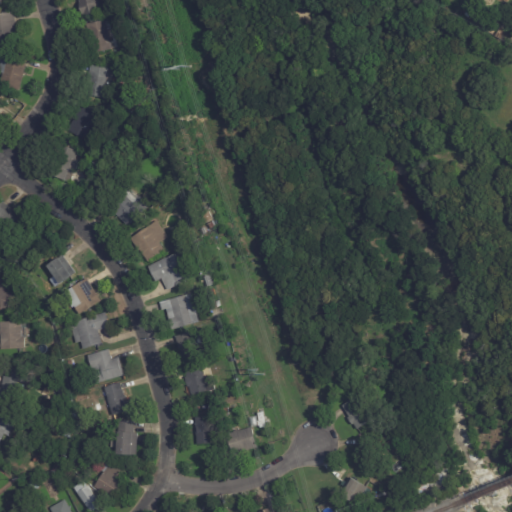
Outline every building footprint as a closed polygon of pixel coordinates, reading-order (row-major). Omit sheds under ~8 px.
[(103,0),(104,2),(102,3),(104,12),(87,16),(82,0),(103,0)] [(462,16),(465,10),(471,13),(467,19),(462,16)] [(18,14),(21,40),(0,42),(0,14),(18,12),(18,14)] [(114,21),(120,48),(102,52),(96,22),(110,19),(110,22),(114,21)] [(32,59),(23,91),(3,85),(6,73),(0,71),(0,61),(1,58),(9,61),(11,53),(32,59)] [(117,71),(116,79),(124,80),(122,89),(114,87),(112,99),(89,95),(94,65),(118,69),(117,71)] [(6,106),(0,113),(0,96),(8,104),(6,106)] [(71,130),(86,102),(116,118),(110,131),(103,127),(95,143),(71,130)] [(82,151),(79,159),(84,161),(79,173),(78,172),(74,183),(55,175),(67,145),(82,151)] [(92,155),(101,160),(97,166),(88,161),(92,155)] [(137,193),(142,198),(144,197),(152,205),(132,227),(114,210),(133,189),(137,193)] [(7,208),(26,221),(13,240),(0,230),(0,212),(5,206),(7,208)] [(141,248),(135,239),(160,221),(171,237),(163,243),(168,250),(151,262),(141,248)] [(175,288),(170,291),(165,279),(158,282),(151,267),(190,248),(196,261),(192,263),(198,277),(175,288)] [(70,261),(80,275),(66,285),(52,266),(66,256),(70,261)] [(206,277),(212,276),(214,286),(209,287),(206,277)] [(17,289),(21,288),(22,307),(0,309),(0,278),(12,277),(13,289),(17,289)] [(93,284),(97,290),(99,290),(106,302),(83,315),(78,306),(75,308),(66,293),(91,279),(93,284)] [(189,326),(175,330),(170,309),(165,310),(163,302),(196,294),(203,323),(189,326)] [(58,300),(61,311),(55,313),(52,302),(58,300)] [(213,303),(222,301),(224,307),(220,308),(222,315),(214,317),(213,310),(215,309),(213,303)] [(110,329),(102,331),(106,344),(86,350),(84,342),(79,343),(74,328),(80,326),(78,322),(110,313),(114,327),(110,329)] [(28,338),(28,349),(3,350),(2,332),(3,332),(3,323),(25,322),(25,338),(28,338)] [(201,354),(202,359),(186,363),(179,337),(196,332),(197,337),(204,335),(206,343),(199,345),(201,354)] [(113,350),(116,360),(123,358),(128,376),(99,384),(91,356),(113,350)] [(205,367),(208,378),(215,376),(219,390),(214,391),(215,394),(196,399),(193,387),(191,388),(188,378),(190,378),(188,372),(205,367)] [(28,384),(20,382),(18,392),(30,394),(28,408),(0,402),(0,387),(3,388),(5,376),(14,378),(16,370),(30,372),(28,384)] [(223,391),(220,387),(232,378),(235,382),(223,391)] [(126,389),(129,401),(135,400),(138,410),(115,417),(108,388),(124,383),(126,389)] [(64,405),(60,391),(71,388),(75,404),(64,407),(64,405)] [(81,395),(89,393),(91,400),(83,402),(81,395)] [(349,424),(345,419),(347,417),(340,407),(356,396),(371,419),(355,430),(351,425),(350,426),(349,424)] [(210,400),(217,400),(218,408),(211,408),(210,400)] [(47,411),(54,412),(55,410),(61,412),(60,418),(47,415),(47,411)] [(70,413),(77,411),(79,420),(72,421),(70,413)] [(0,413),(18,422),(11,436),(7,434),(0,450),(0,413)] [(260,422),(261,422),(260,414),(265,413),(266,419),(269,419),(271,427),(263,429),(262,427),(261,427),(260,422)] [(200,445),(199,418),(215,417),(216,422),(218,422),(218,433),(217,434),(217,444),(200,445)] [(138,423),(137,434),(141,434),(140,457),(123,456),(124,433),(121,433),(122,421),(138,422),(138,423)] [(242,455),(236,456),(230,436),(236,434),(236,433),(241,431),(241,432),(255,428),(261,449),(242,455)] [(66,429),(77,432),(75,440),(64,437),(66,429)] [(385,441),(384,456),(375,456),(374,469),(359,469),(360,439),(385,441)] [(75,453),(82,456),(76,467),(70,464),(75,453)] [(128,471),(122,481),(126,484),(116,499),(98,488),(107,473),(102,469),(109,458),(129,470),(128,471)] [(68,466),(74,471),(69,478),(63,474),(68,466)] [(60,495),(51,500),(46,490),(40,493),(36,485),(41,482),(42,483),(51,478),(61,495),(60,495)] [(352,480),(359,484),(360,483),(367,487),(361,496),(357,494),(351,503),(340,496),(350,479),(352,480)] [(102,506),(94,511),(92,511),(79,493),(89,486),(103,505),(102,506)] [(54,511),(53,509),(68,501),(74,511),(54,511)]
